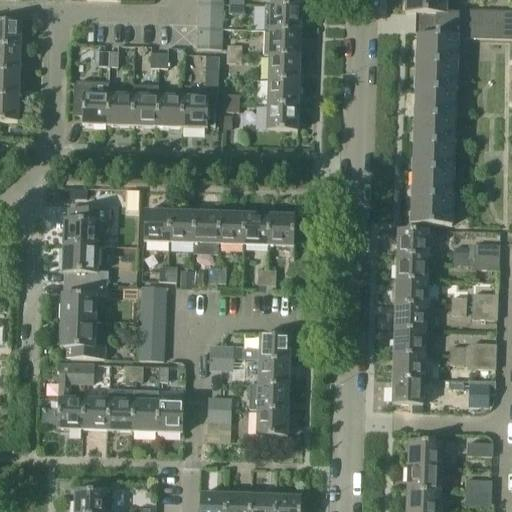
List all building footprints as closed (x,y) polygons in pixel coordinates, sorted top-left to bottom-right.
[(228,0),(228,8),(243,8),(243,0),(228,0)] [(301,0),(270,0),(270,9),(265,9),(301,10),(301,0)] [(421,37),(419,37),(412,227),(446,228),(453,38),(458,39),(458,40),(511,41),(511,13),(458,12),(458,16),(447,16),(447,18),(440,17),(441,0),(406,0),(406,16),(422,17),(421,37)] [(221,17),(221,5),(199,5),(198,16),(221,17)] [(243,17),(243,8),(228,8),(228,17),(243,17)] [(300,36),(301,10),(265,9),(264,34),(300,36)] [(221,29),(221,17),(198,16),(198,28),(221,29)] [(0,49),(20,50),(21,25),(0,24),(0,49)] [(220,40),(221,29),(198,28),(197,39),(220,40)] [(299,60),(300,36),(264,34),(263,59),(299,60)] [(220,53),(220,40),(197,39),(197,52),(220,53)] [(0,74),(19,75),(20,50),(0,49),(0,74)] [(226,57),(241,58),(241,49),(226,49),(226,57)] [(110,55),(100,55),(94,54),(93,69),(109,70),(110,55)] [(159,71),(160,57),(150,57),(150,71),(159,71)] [(241,67),(241,58),(226,57),(226,66),(241,67)] [(298,85),(299,60),(263,59),(269,59),(268,84),(298,85)] [(219,73),(219,60),(206,60),(206,73),(219,73)] [(0,99),(18,100),(19,75),(0,74),(0,99)] [(298,110),(298,85),(268,84),(267,109),(298,110)] [(72,119),(82,120),(82,127),(108,127),(109,98),(108,98),(108,86),(76,85),(73,88),(72,119)] [(132,128),(134,89),(133,89),(133,99),(109,98),(108,127),(132,128)] [(157,99),(158,89),(134,89),(132,128),(157,129),(158,100),(157,99)] [(224,107),(239,108),(240,98),(224,98),(224,107)] [(0,123),(17,124),(18,100),(0,99),(0,123)] [(182,130),(183,100),(158,100),(157,129),(182,130)] [(183,100),(182,130),(206,131),(207,130),(215,130),(215,114),(207,114),(208,101),(183,100)] [(239,116),(239,108),(224,107),(224,115),(239,116)] [(297,135),(298,110),(267,109),(266,134),(297,135)] [(108,232),(108,213),(75,212),(74,223),(64,223),(63,232),(62,232),(61,246),(63,246),(63,250),(98,251),(105,251),(105,235),(108,232)] [(169,245),(170,215),(145,214),(144,244),(169,245)] [(193,246),(194,215),(170,215),(169,245),(193,246)] [(217,247),(219,216),(194,215),(193,246),(217,247)] [(242,248),(244,217),(219,216),(217,247),(242,248)] [(268,248),(269,218),(244,217),(242,248),(268,248)] [(293,249),(294,219),(269,218),(268,248),(293,249)] [(397,259),(427,260),(428,234),(398,233),(397,259)] [(499,262),(499,248),(474,247),(473,261),(499,262)] [(97,275),(98,251),(63,250),(63,252),(61,252),(61,266),(62,266),(62,275),(72,276),(72,287),(106,288),(107,276),(97,275)] [(452,260),(467,261),(467,251),(453,251),(452,260)] [(426,284),(427,260),(397,259),(396,283),(426,284)] [(499,274),(499,262),(473,261),(473,273),(499,274)] [(167,286),(168,270),(159,270),(159,285),(167,286)] [(168,270),(167,286),(176,286),(176,270),(168,270)] [(216,287),(217,272),(208,272),(207,287),(216,287)] [(217,272),(216,287),(225,287),(226,272),(217,272)] [(266,289),(267,273),(258,273),(257,288),(266,289)] [(267,273),(266,289),(275,289),(275,274),(267,273)] [(181,275),(180,290),(191,290),(192,275),(181,275)] [(425,309),(426,284),(396,283),(395,308),(425,309)] [(106,300),(106,288),(72,287),(72,298),(61,297),(61,307),(59,307),(59,321),(60,321),(60,324),(95,325),(96,300),(106,300)] [(164,308),(164,292),(141,291),(141,307),(164,308)] [(471,310),(497,311),(497,298),(472,297),(471,310)] [(450,310),(466,310),(466,301),(450,301),(450,310)] [(164,319),(164,308),(141,307),(140,318),(164,319)] [(424,334),(425,309),(395,308),(394,332),(424,334)] [(465,319),(466,310),(450,310),(450,318),(465,319)] [(497,324),(497,311),(471,310),(471,323),(497,324)] [(163,331),(164,319),(140,318),(140,330),(163,331)] [(94,350),(95,325),(60,324),(60,326),(59,326),(58,340),(60,340),(59,350),(63,350),(63,361),(69,362),(104,363),(104,350),(94,350)] [(163,342),(163,331),(140,330),(140,341),(163,342)] [(424,359),(424,334),(394,332),(393,358),(424,359)] [(289,365),(290,340),(290,339),(259,338),(259,364),(289,365)] [(163,354),(163,342),(140,341),(139,353),(163,354)] [(495,361),(496,347),(470,347),(470,360),(495,361)] [(221,349),(220,349),(209,349),(208,375),(220,375),(221,362),(221,349)] [(221,362),(232,363),(233,350),(221,349),(221,362)] [(449,360),(464,360),(464,351),(449,350),(449,360)] [(162,365),(163,354),(139,353),(139,364),(162,365)] [(423,383),(424,359),(393,358),(392,381),(423,383)] [(464,368),(464,360),(449,360),(448,368),(464,368)] [(495,373),(495,361),(470,360),(469,372),(495,373)] [(232,375),(232,363),(221,362),(220,375),(232,375)] [(288,390),(289,365),(259,364),(258,389),(288,390)] [(59,367),(57,432),(82,433),(83,403),(69,402),(70,387),(83,387),(84,368),(59,367)] [(84,368),(83,387),(92,388),(93,368),(84,368)] [(133,385),(134,370),(125,369),(125,384),(133,385)] [(134,370),(133,385),(142,385),(143,370),(134,370)] [(159,370),(158,386),(167,386),(168,371),(159,370)] [(422,409),(423,383),(392,381),(392,407),(422,409)] [(463,384),(462,384),(448,384),(448,393),(463,393),(463,384)] [(494,398),(494,385),(469,384),(468,398),(494,398)] [(287,415),(288,390),(258,389),(257,414),(287,415)] [(107,434),(108,394),(107,404),(83,403),(82,433),(107,434)] [(132,434),(133,405),(132,405),(133,395),(108,394),(107,434),(132,434)] [(133,405),(132,434),(156,435),(157,406),(157,395),(133,394),(133,395),(133,405)] [(218,427),(218,414),(219,401),(207,401),(206,427),(218,427)] [(231,415),(231,413),(231,402),(219,401),(218,414),(231,415)] [(182,436),(183,406),(157,406),(156,435),(182,436)] [(231,427),(231,415),(218,414),(218,427),(231,427)] [(286,440),(287,415),(257,414),(256,439),(286,440)] [(407,469),(440,470),(441,445),(408,444),(407,469)] [(492,447),(467,446),(466,459),(492,460),(492,447)] [(439,496),(440,470),(407,469),(406,495),(439,496)] [(491,484),(490,484),(465,483),(465,497),(491,498),(491,484)] [(117,504),(118,495),(75,493),(74,511),(110,511),(110,504),(117,504)] [(438,511),(439,496),(406,495),(405,511),(438,511)] [(224,511),(225,498),(200,497),(199,511),(224,511)] [(490,510),(491,498),(465,497),(464,509),(490,510)] [(250,511),(251,499),(225,498),(224,511),(250,511)] [(274,511),(275,500),(251,499),(250,511),(274,511)] [(275,500),(274,511),(299,511),(300,500),(275,500)]
